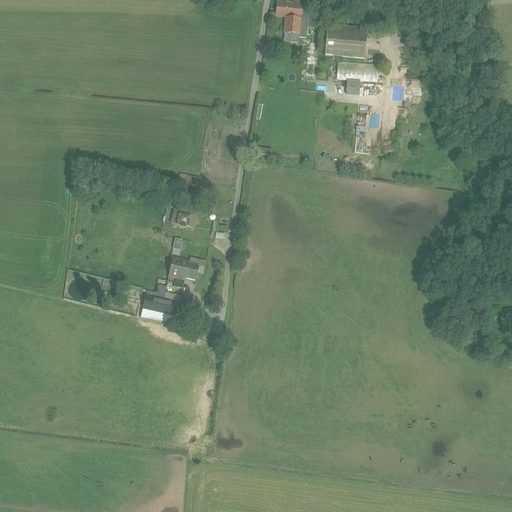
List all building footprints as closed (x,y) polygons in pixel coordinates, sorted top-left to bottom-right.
[(286,17),(284,33),(299,35),(298,38),(306,39),(308,11),(302,11),(302,5),(277,2),(276,16),(286,17)] [(366,29),(327,27),(325,57),(364,59),(366,29)] [(446,91),(434,92),(436,111),(449,110),(446,91)] [(192,177),(180,174),(177,190),(189,192),(190,187),(204,190),(206,180),(192,177)] [(175,208),(171,223),(194,229),(198,213),(197,213),(197,211),(176,207),(176,208),(175,208)] [(173,257),(168,277),(176,279),(174,288),(182,289),(184,279),(195,281),(198,266),(189,264),(189,261),(173,257)] [(166,315),(176,317),(179,303),(174,301),(175,295),(165,293),(164,299),(146,295),(141,315),(164,321),(166,315)]
